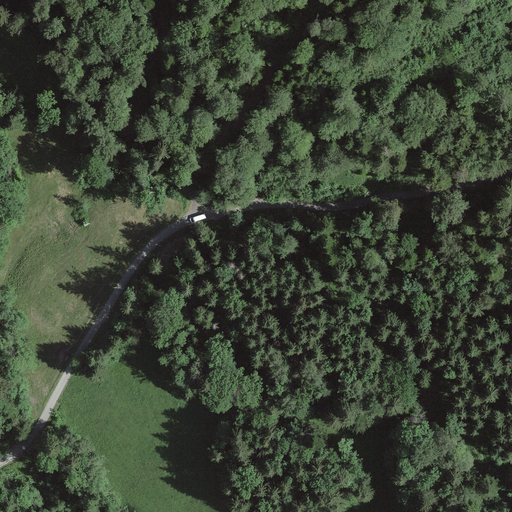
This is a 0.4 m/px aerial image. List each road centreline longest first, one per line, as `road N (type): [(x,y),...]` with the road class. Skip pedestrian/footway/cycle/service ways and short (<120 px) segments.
road 1 (unclassified): [(0,461),(37,432),(134,264),(175,226),(265,204),(340,206),(511,171)]
road 2 (track): [(267,0),(318,42),(369,58),(394,56),(475,18),(511,16)]
